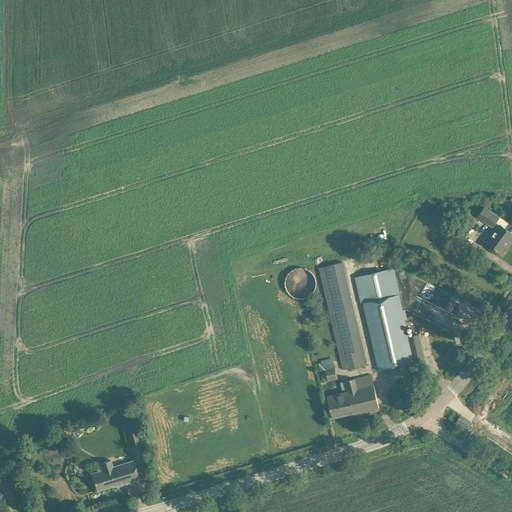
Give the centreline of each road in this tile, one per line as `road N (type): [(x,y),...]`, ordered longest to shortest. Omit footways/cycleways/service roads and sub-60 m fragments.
road 1 (tertiary): [(152,511),(373,443),(422,417)]
road 2 (tertiary): [(422,417),(455,388),(511,312)]
